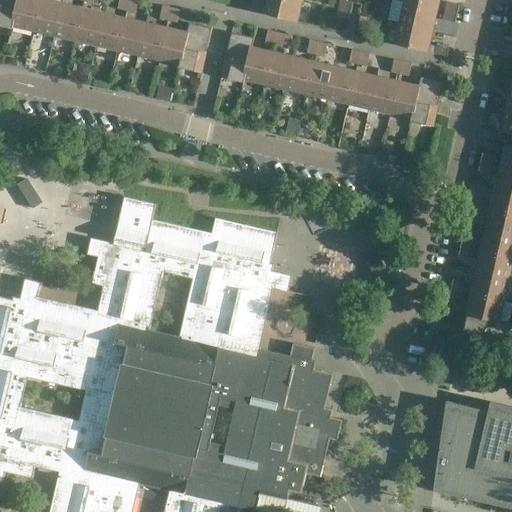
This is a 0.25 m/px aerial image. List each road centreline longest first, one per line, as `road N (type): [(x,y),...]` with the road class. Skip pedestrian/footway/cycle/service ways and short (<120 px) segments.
road 1 (residential): [(0,87),(24,85),(452,185)]
road 2 (residential): [(405,380),(452,185)]
road 3 (residential): [(452,185),(490,0)]
